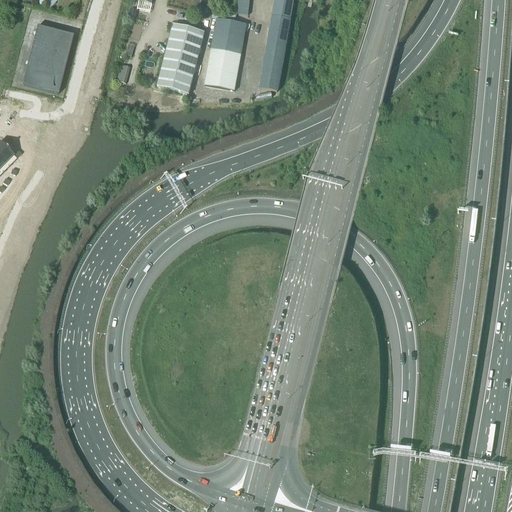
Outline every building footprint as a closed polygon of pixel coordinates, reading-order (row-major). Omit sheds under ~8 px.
[(237,0),(236,15),(248,16),(248,17),(249,0),(237,0)] [(277,0),(262,91),(277,94),(286,44),(290,22),(289,22),(293,0),(277,0)] [(235,17),(213,13),(212,20),(234,24),(235,17)] [(204,88),(234,93),(246,26),(216,21),(204,88)] [(157,88),(188,96),(204,34),(173,26),(157,88)] [(22,87),(57,96),(58,96),(58,95),(73,38),(73,37),(72,37),(37,28),(36,28),(36,29),(21,86),(21,87),(22,87)] [(121,68),(117,84),(125,86),(129,70),(121,68)] [(0,144),(0,159),(9,168),(16,161),(8,152),(0,144)] [(0,159),(0,171),(3,174),(9,168),(0,159)]
